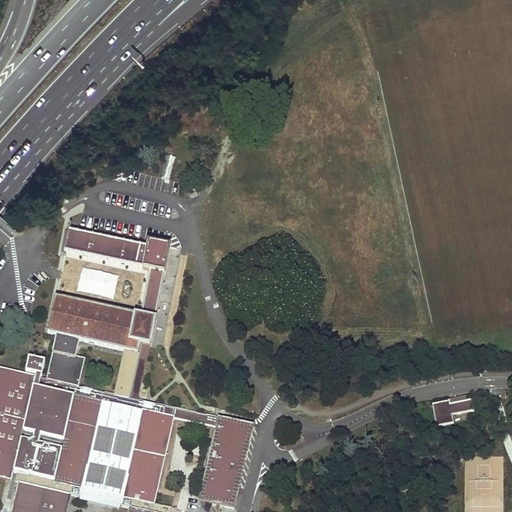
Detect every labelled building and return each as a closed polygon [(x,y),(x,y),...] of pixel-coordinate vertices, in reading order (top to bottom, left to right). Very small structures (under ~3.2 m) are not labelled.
[(147,248),(69,231),(65,252),(150,271),(142,316),(56,297),(49,333),(57,335),(80,340),(124,350),(138,354),(139,346),(148,346),(149,346),(154,319),(159,298),(164,273),(169,246),(148,242),(147,248)] [(137,400),(148,346),(139,346),(138,354),(124,350),(114,395),(78,386),(84,359),(76,357),(80,340),(57,335),(48,379),(42,378),(26,374),(0,368),(0,511),(67,511),(71,494),(102,501),(130,507),(128,511),(170,511),(171,508),(154,503),(173,418),(216,428),(199,499),(234,507),(254,427),(140,401),(137,400)] [(30,360),(26,374),(42,378),(45,364),(43,363),(30,360)] [(448,401),(448,404),(466,401),(465,396),(447,400),(448,401)] [(448,401),(431,405),(435,427),(452,423),(451,415),(473,411),(471,400),(466,401),(448,404),(448,401)]
